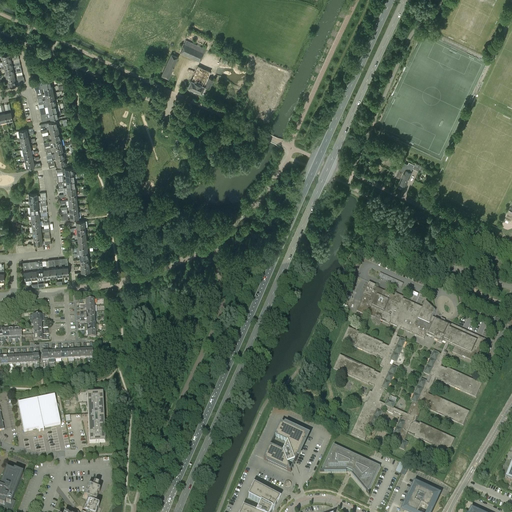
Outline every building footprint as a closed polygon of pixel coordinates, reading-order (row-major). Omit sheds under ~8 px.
[(186,40),(180,52),(200,61),(205,49),(186,40)] [(11,60),(19,58),(18,56),(10,58),(9,53),(1,55),(3,62),(11,60)] [(171,54),(161,75),(168,78),(178,57),(171,54)] [(209,89),(216,74),(197,66),(191,80),(190,80),(187,87),(201,93),(204,86),(209,89)] [(8,87),(16,85),(15,78),(7,80),(8,87)] [(52,87),(51,80),(50,80),(43,82),(44,88),(52,87)] [(54,93),(45,94),(47,100),(47,101),(55,99),(54,93)] [(48,107),(49,113),(58,111),(56,105),(48,107)] [(48,123),(50,129),(58,127),(57,121),(48,123)] [(18,131),(20,137),(28,135),(26,129),(18,131)] [(54,151),(55,153),(55,154),(63,152),(62,146),(53,147),(45,149),(46,152),(51,150),(52,152),(54,151)] [(64,158),(56,160),(57,166),(66,164),(64,158)] [(34,166),(37,166),(40,165),(40,163),(34,164),(33,160),(25,162),(26,168),(34,166)] [(413,167),(405,163),(402,162),(399,169),(404,172),(399,183),(406,185),(411,173),(410,172),(413,167)] [(398,287),(401,289),(403,284),(380,273),(378,278),(379,278),(398,287)] [(433,317),(435,311),(426,302),(425,301),(423,307),(422,307),(403,299),(404,297),(395,293),(394,296),(375,287),(376,285),(369,282),(364,293),(365,294),(357,311),(363,314),(364,310),(368,312),(368,314),(389,324),(390,323),(398,327),(389,347),(383,344),(383,343),(348,327),(342,341),(377,357),(377,356),(383,359),(380,366),(383,367),(380,374),(374,372),(375,371),(340,355),(333,369),(368,385),(369,384),(375,386),(372,392),(370,391),(367,397),(369,398),(367,403),(366,403),(351,435),(365,441),(372,425),(376,427),(383,412),(381,411),(383,407),(388,409),(387,412),(393,414),(394,412),(403,416),(401,421),(400,420),(390,442),(400,446),(399,448),(404,451),(408,443),(404,442),(408,434),(414,436),(414,437),(449,453),(455,439),(420,423),(419,424),(416,422),(423,407),(429,409),(428,410),(463,426),(470,412),(435,396),(434,397),(428,395),(436,379),(441,381),(441,382),(476,398),(482,384),(447,368),(447,369),(441,367),(447,353),(445,353),(449,344),(455,347),(452,353),(462,357),(462,356),(475,362),(480,350),(481,351),(486,340),(450,323),(449,325),(444,323),(445,321),(445,320),(442,318),(441,319),(440,321),(433,317)] [(103,393),(87,394),(89,444),(105,443),(103,393)] [(54,396),(18,403),(24,432),(38,429),(39,432),(44,431),(43,428),(60,425),(54,396)] [(271,446),(264,460),(291,473),(308,436),(281,424),(275,438),(275,437),(288,443),(284,453),(271,447),(271,446)] [(348,471),(352,473),(353,474),(352,475),(351,474),(352,475),(365,492),(366,491),(369,495),(368,493),(380,468),(334,446),(322,472),(320,472),(324,472),(324,473),(346,473),(346,472),(347,472),(346,472),(346,471),(348,471)] [(0,508),(9,511),(11,511),(16,502),(12,501),(23,474),(14,471),(13,472),(6,470),(0,486),(1,486),(0,489),(1,489),(0,490),(0,508)] [(92,488),(88,487),(84,498),(88,499),(89,502),(88,503),(87,503),(83,511),(97,511),(99,508),(99,507),(93,505),(95,502),(96,502),(100,492),(99,491),(97,490),(97,489),(98,489),(99,487),(98,486),(94,484),(92,488)] [(404,511),(405,511),(418,511),(422,506),(425,507),(430,511),(432,510),(433,509),(434,507),(435,505),(436,502),(436,501),(437,498),(435,497),(437,494),(437,495),(437,494),(417,485),(416,485),(417,485),(415,488),(414,488),(414,487),(404,508),(405,508),(406,508),(405,511),(404,511)] [(260,504),(256,511),(250,511),(243,509),(243,508),(242,508),(240,511),(268,511),(270,510),(273,511),(279,499),(254,486),(247,498),(248,498),(260,504)]
